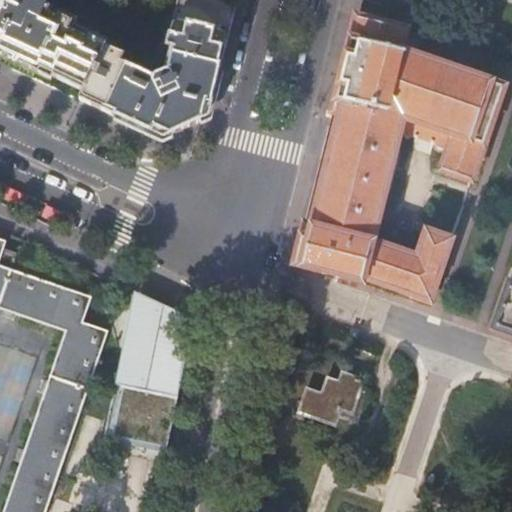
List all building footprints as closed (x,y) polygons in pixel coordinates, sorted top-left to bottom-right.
[(0,0),(0,57),(18,66),(38,76),(40,72),(84,91),(80,100),(163,139),(208,118),(214,95),(237,1),(231,0),(180,0),(168,50),(173,52),(168,75),(156,79),(124,63),(126,58),(108,49),(109,46),(77,30),(80,24),(28,0),(0,0)] [(426,233),(417,258),(372,243),(400,133),(403,119),(453,136),(448,150),(441,170),(471,182),(503,88),(415,58),(401,53),(407,30),(382,24),(382,25),(356,18),(333,113),(339,115),(311,228),(305,226),(295,266),(362,282),(363,279),(429,302),(450,241),(426,233)] [(400,133),(448,150),(453,136),(403,119),(400,133)] [(46,511),(108,332),(83,323),(92,298),(11,270),(17,253),(4,249),(6,242),(0,239),(0,308),(3,310),(16,314),(66,331),(49,381),(44,394),(25,450),(21,463),(3,511),(46,511)] [(511,289),(510,289),(495,331),(511,336),(511,289)] [(191,320),(139,295),(113,438),(171,448),(191,320)] [(339,409),(351,413),(362,381),(342,375),(339,383),(327,380),(321,396),(306,390),(298,412),(333,425),(339,409)]
